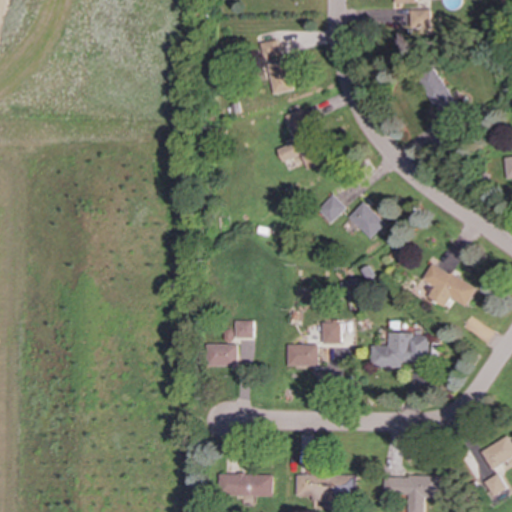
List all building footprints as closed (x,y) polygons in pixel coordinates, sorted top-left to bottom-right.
[(410,10),(411,29),(432,29),(431,9),(410,10)] [(258,43),(261,59),(280,56),(278,40),(258,43)] [(269,63),(273,94),(293,91),(290,61),(269,63)] [(443,114),(458,104),(435,70),(420,80),(443,114)] [(309,124),(302,108),(285,115),(292,131),(309,124)] [(332,223),(347,207),(333,194),(318,210),(332,223)] [(387,224),(365,202),(350,216),(371,239),(387,224)] [(478,288),(433,262),(423,279),(435,286),(430,297),(446,306),(451,298),(468,307),(478,288)] [(254,321),(236,321),(236,338),(254,337),(254,321)] [(342,343),(342,322),(336,322),(323,323),(324,343),(342,343)] [(373,346),(373,367),(403,367),(403,362),(430,362),(430,334),(390,334),(390,346),(373,346)] [(211,366),(238,366),(238,345),(211,344),(211,366)] [(288,366),(319,365),(319,344),(288,345),(288,366)] [(495,471),(511,460),(511,438),(510,435),(483,451),(495,471)] [(495,496),(509,488),(500,473),(486,481),(495,496)] [(274,496),(274,475),(221,474),(221,495),(274,496)] [(358,475),(298,475),(298,499),(358,499),(358,475)] [(441,477),(387,476),(386,494),(410,494),(410,511),(426,511),(427,497),(441,498),(441,477)]
